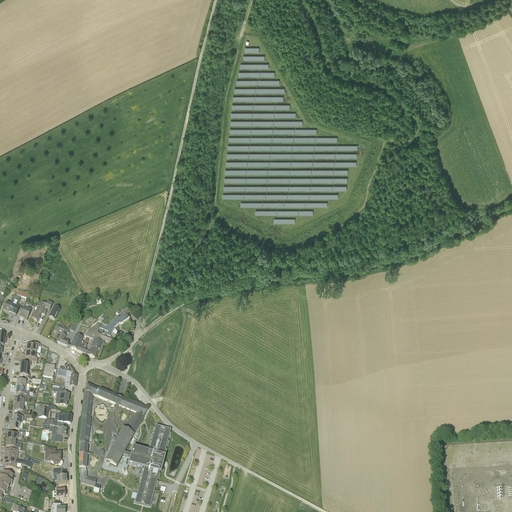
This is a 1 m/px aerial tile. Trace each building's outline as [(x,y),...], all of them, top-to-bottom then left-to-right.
[(15,301),(16,298),(17,295),(14,293),(9,304),(6,303),(2,312),(9,314),(15,301)] [(17,302),(15,301),(9,314),(15,317),(19,308),(15,307),(17,302)] [(44,308),(46,305),(42,303),(38,301),(36,306),(36,307),(37,308),(37,306),(39,307),(32,319),(37,322),(41,314),(45,316),(46,309),(44,308)] [(49,311),(50,310),(53,305),(48,302),(46,305),(44,308),(46,309),(49,311)] [(27,320),(31,309),(27,307),(26,311),(23,309),(19,318),(24,321),(24,319),(27,320)] [(57,316),(60,310),(54,307),(51,313),(49,318),(54,320),(57,316)] [(114,329),(113,328),(120,323),(120,324),(129,318),(126,314),(119,318),(118,316),(115,319),(106,327),(97,323),(88,331),(84,337),(91,339),(94,341),(97,342),(99,339),(102,341),(102,339),(111,343),(113,339),(110,338),(112,333),(114,329)] [(66,332),(67,330),(57,325),(54,332),(58,333),(59,331),(62,332),(57,343),(67,347),(68,344),(68,343),(63,341),(65,336),(66,332)] [(75,336),(71,346),(70,349),(77,352),(82,339),(75,336)] [(87,351),(85,350),(89,340),(83,337),(82,339),(77,352),(78,352),(94,359),(97,352),(90,349),(94,341),(91,339),(87,351)] [(97,352),(102,341),(99,339),(97,342),(94,341),(90,349),(97,352)] [(38,350),(39,345),(31,344),(31,347),(26,346),(26,352),(36,353),(36,350),(38,350)] [(35,357),(36,353),(26,352),(25,358),(29,359),(29,361),(31,362),(37,363),(37,357),(35,357)] [(31,362),(29,361),(27,361),(26,364),(20,364),(20,370),(28,371),(28,365),(30,366),(31,362)] [(52,379),(55,366),(45,364),(42,376),(52,379)] [(27,376),(28,371),(20,370),(19,376),(25,377),(25,379),(29,379),(29,376),(27,376)] [(75,388),(77,376),(69,375),(69,372),(58,370),(57,377),(63,378),(65,381),(64,387),(66,387),(65,391),(72,392),(73,387),(75,388)] [(120,407),(122,399),(119,398),(115,397),(86,386),(84,399),(82,417),(90,418),(92,396),(117,406),(120,407)] [(25,391),(25,388),(16,388),(16,394),(20,394),(20,397),(26,398),(26,397),(28,398),(29,392),(25,391)] [(55,405),(66,406),(67,402),(68,402),(69,395),(59,393),(59,390),(57,389),(52,388),(51,392),(57,393),(55,405)] [(26,398),(20,397),(19,397),(19,400),(15,399),(14,405),(23,406),(24,403),(26,403),(26,398)] [(154,491),(156,485),(157,480),(162,463),(162,461),(171,430),(155,426),(152,438),(152,439),(151,441),(148,452),(132,448),(130,455),(126,453),(124,453),(147,409),(122,399),(120,407),(135,413),(136,413),(134,417),(127,431),(122,428),(105,461),(116,467),(121,458),(122,456),(130,458),(128,465),(144,469),(142,475),(137,493),(135,503),(150,507),(151,504),(154,491)] [(24,416),(25,410),(23,410),(23,406),(14,405),(14,411),(18,412),(18,415),(24,416)] [(39,409),(38,409),(37,418),(46,419),(47,410),(48,410),(48,406),(45,405),(39,405),(39,409)] [(70,425),(71,417),(59,415),(58,417),(57,422),(57,423),(70,425)] [(79,444),(88,445),(91,420),(90,419),(90,418),(82,417),(80,440),(79,444)] [(61,443),(61,437),(65,437),(66,430),(53,429),(51,429),(50,433),(52,433),(52,436),(55,436),(55,442),(61,443)] [(25,433),(19,433),(15,432),(15,435),(7,435),(7,441),(15,442),(15,439),(22,440),(22,437),(25,437),(25,433)] [(15,444),(15,442),(7,441),(6,447),(13,448),(13,450),(17,451),(21,451),(21,447),(18,447),(19,445),(15,444)] [(88,445),(79,444),(79,455),(87,455),(88,445)] [(63,464),(63,463),(62,462),(62,461),(61,461),(61,459),(61,453),(54,452),(55,450),(46,448),(45,460),(50,461),(50,465),(54,466),(59,467),(60,467),(61,467),(61,466),(62,466),(62,465),(63,464)] [(17,451),(13,450),(6,450),(6,454),(5,454),(4,459),(16,460),(17,451)] [(87,455),(79,455),(79,470),(86,470),(87,456),(87,455)] [(16,469),(16,460),(4,459),(4,463),(5,463),(5,468),(16,469)] [(57,484),(66,484),(66,477),(63,477),(62,468),(53,469),(53,472),(53,481),(57,481),(57,484)] [(86,470),(79,470),(79,486),(94,490),(95,487),(96,481),(86,479),(86,470)] [(8,488),(13,475),(3,471),(1,477),(0,476),(0,500),(3,494),(4,495),(4,494),(8,496),(8,495),(10,496),(11,494),(9,494),(11,489),(8,488)]
